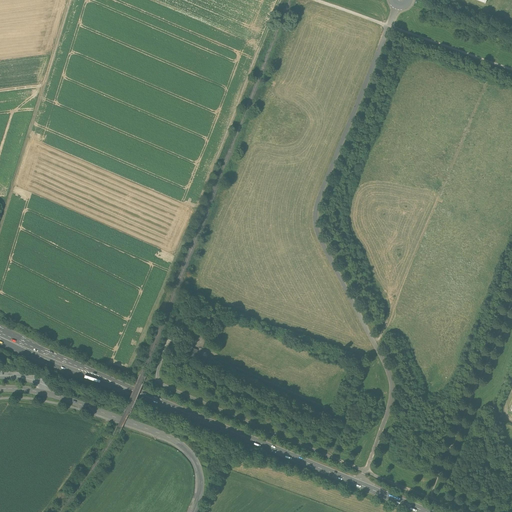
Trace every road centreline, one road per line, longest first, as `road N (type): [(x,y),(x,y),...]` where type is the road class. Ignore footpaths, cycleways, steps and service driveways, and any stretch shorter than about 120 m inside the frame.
road 1 (unclassified): [(397,5),(315,211),(317,236),(391,383),(359,484)]
road 2 (track): [(127,372),(279,0)]
road 3 (primary): [(359,484),(0,337)]
road 4 (track): [(494,63),(378,339)]
road 5 (residential): [(194,511),(199,470),(182,445),(54,396),(0,389)]
road 6 (track): [(68,0),(0,222)]
road 7 (track): [(433,499),(511,298)]
road 8 (track): [(312,0),(511,70)]
